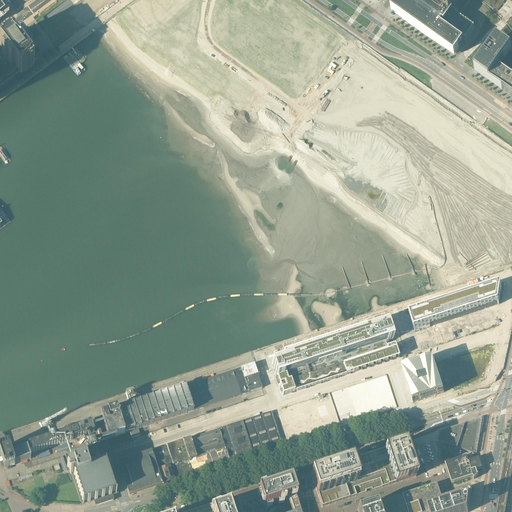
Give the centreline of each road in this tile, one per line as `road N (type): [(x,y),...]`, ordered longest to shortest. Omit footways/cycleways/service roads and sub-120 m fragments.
road 1 (tertiary): [(407,416),(128,508)]
road 2 (tertiary): [(167,511),(415,429)]
road 3 (unclassified): [(275,405),(259,355),(395,311)]
road 4 (unclassified): [(275,405),(392,368),(407,416)]
road 5 (residential): [(112,459),(275,405)]
road 6 (secondary): [(321,0),(376,39),(436,66)]
